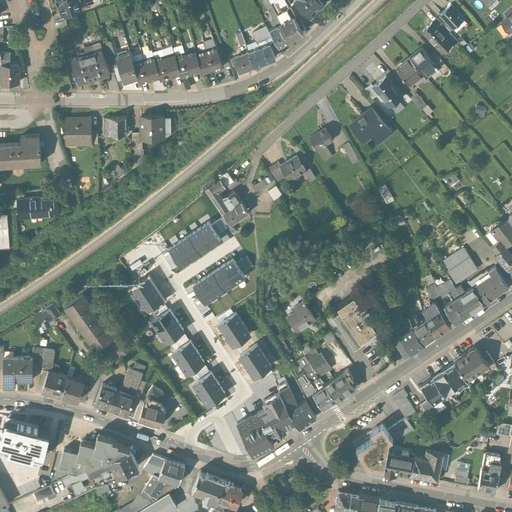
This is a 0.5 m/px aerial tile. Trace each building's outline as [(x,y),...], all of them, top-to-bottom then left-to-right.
[(82,6),(79,0),(58,0),(62,12),(82,6)] [(278,13),(270,0),(263,0),(269,10),(267,11),(273,21),(270,23),(273,27),(283,22),(278,13)] [(270,0),(278,13),(288,7),(283,0),(276,0),(270,0)] [(324,3),(320,0),(295,0),(295,1),(310,16),(324,3)] [(463,18),(451,5),(440,15),(452,28),(463,18)] [(288,7),(278,13),(283,22),(293,16),(295,15),(290,6),(288,7)] [(511,30),(511,14),(507,18),(501,23),(509,33),(511,30)] [(448,31),(452,28),(440,15),(437,18),(441,24),(448,31)] [(283,22),(292,39),(302,33),(293,16),(283,22)] [(292,39),(283,22),(273,27),(270,29),(279,46),(292,39)] [(438,27),(433,22),(423,31),(436,44),(437,43),(438,44),(443,39),(442,38),(445,35),(438,27)] [(453,44),(457,40),(448,31),(441,24),(438,27),(445,35),(453,44)] [(252,32),(257,43),(267,39),(271,37),(266,25),(252,32)] [(242,30),(236,32),(239,41),(245,39),(242,30)] [(453,44),(445,35),(442,38),(443,39),(438,44),(437,43),(436,44),(443,53),(453,44)] [(259,47),(249,52),(255,65),(274,57),(267,39),(257,43),(259,47)] [(474,48),(470,43),(465,48),(469,52),(474,48)] [(216,45),(205,48),(212,69),(222,66),(216,45)] [(423,47),(410,58),(423,74),(426,77),(439,66),(431,56),(423,47)] [(191,73),(201,70),(196,51),(195,48),(185,51),(191,73)] [(202,72),(212,69),(205,48),(196,51),(201,70),(202,72)] [(102,49),(72,59),(80,81),(109,72),(102,49)] [(124,81),(138,77),(134,61),(130,50),(115,54),(124,81)] [(19,64),(11,64),(11,51),(2,51),(2,82),(19,82),(19,64)] [(171,76),(181,73),(175,54),(174,51),(164,54),(171,76)] [(182,76),(191,73),(185,51),(175,54),(181,73),(182,76)] [(239,72),(255,65),(249,52),(230,59),(233,65),(236,64),(239,72)] [(443,70),(446,66),(434,53),(431,56),(439,66),(443,70)] [(161,79),(171,76),(164,54),(154,57),(160,76),(161,79)] [(150,79),(160,76),(154,57),(154,55),(144,58),(150,79)] [(140,82),(150,79),(144,58),(134,61),(138,77),(140,82)] [(410,85),(423,74),(410,58),(396,69),(403,77),(402,78),(404,80),(405,79),(410,85)] [(405,97),(388,76),(374,88),(380,94),(391,108),(405,97)] [(373,99),(380,94),(374,88),(372,85),(366,90),(373,99)] [(421,110),(427,105),(417,94),(412,99),(421,110)] [(427,105),(421,110),(428,115),(433,111),(428,104),(427,105)] [(485,107),(475,106),(474,117),(483,118),(485,107)] [(392,134),(371,108),(349,126),(363,143),(371,136),(378,144),(392,134)] [(162,115),(141,116),(141,132),(142,139),(163,138),(163,134),(162,119),(162,115)] [(91,117),(67,117),(68,144),(91,144),(91,131),(91,117)] [(124,117),(106,118),(106,134),(124,134),(124,131),(127,131),(127,126),(124,126),(124,117)] [(332,141),(325,129),(310,138),(314,145),(311,147),(314,151),(317,150),(325,145),(332,141)] [(142,139),(141,132),(134,133),(134,149),(142,148),(142,139)] [(0,164),(42,162),(40,134),(20,136),(21,142),(0,143),(0,164)] [(333,157),(325,145),(317,150),(324,162),(333,157)] [(352,164),(358,161),(349,145),(344,148),(352,164)] [(299,161),(297,157),(280,167),(287,178),(289,181),(291,180),(291,181),(297,178),(296,177),(304,172),(306,172),(301,165),(304,163),(302,160),(299,161)] [(287,178),(280,167),(279,164),(270,170),(278,183),(287,178)] [(306,172),(304,172),(310,182),(316,178),(310,169),(306,172)] [(219,179),(220,181),(225,188),(233,183),(227,174),(219,179)] [(458,181),(453,174),(446,180),(451,186),(458,181)] [(275,182),(271,177),(255,188),(258,193),(275,182)] [(213,185),(215,184),(211,180),(204,188),(207,191),(214,186),(213,185)] [(207,191),(220,210),(226,206),(222,200),(218,194),(225,189),(225,188),(220,181),(215,184),(213,185),(214,186),(207,191)] [(276,188),(268,193),(274,201),(282,196),(276,188)] [(233,193),(222,200),(226,206),(220,210),(223,215),(240,203),(233,193)] [(60,195),(43,196),(44,214),(61,213),(60,195)] [(43,196),(18,198),(19,216),(44,214),(43,196)] [(241,203),(240,203),(223,215),(224,216),(230,225),(248,214),(241,203)] [(0,246),(10,246),(7,213),(0,213),(0,246)] [(230,225),(224,216),(222,217),(233,234),(236,232),(233,228),(232,229),(230,225)] [(228,228),(222,218),(216,222),(222,232),(228,228)] [(511,255),(505,247),(511,241),(511,226),(507,220),(503,223),(502,222),(492,230),(493,230),(486,236),(494,245),(492,246),(497,253),(495,255),(511,276),(511,255)] [(198,228),(210,246),(220,240),(217,235),(210,226),(208,222),(198,228)] [(222,232),(216,222),(210,226),(217,235),(222,232)] [(189,234),(201,253),(210,246),(198,228),(189,234)] [(179,240),(191,259),(201,253),(189,234),(179,240)] [(169,247),(181,266),(191,259),(179,240),(169,247)] [(456,283),(477,270),(463,248),(461,250),(459,247),(451,252),(453,255),(442,262),(456,283)] [(252,266),(246,256),(241,260),(247,269),(252,266)] [(223,265),(236,285),(246,277),(243,272),(236,263),(233,258),(223,265)] [(247,269),(241,260),(236,263),(243,272),(247,269)] [(397,274),(405,271),(402,260),(394,263),(397,274)] [(213,272),(226,291),(236,285),(223,265),(213,272)] [(491,274),(474,286),(485,303),(509,286),(495,266),(489,271),(491,274)] [(203,278),(216,298),(226,291),(213,272),(203,278)] [(148,277),(145,273),(135,280),(131,282),(134,286),(148,277)] [(432,273),(423,277),(426,284),(435,281),(432,273)] [(134,286),(130,289),(137,300),(157,287),(149,276),(148,277),(134,286)] [(193,285),(206,304),(216,298),(203,278),(193,285)] [(450,280),(436,287),(441,298),(448,294),(452,299),(460,294),(456,289),(450,280)] [(433,302),(434,302),(441,298),(436,287),(434,284),(426,288),(433,302)] [(460,295),(465,291),(461,285),(456,289),(460,294),(460,295)] [(472,312),(485,303),(474,286),(465,291),(460,295),(472,312)] [(157,287),(137,300),(145,312),(149,309),(163,300),(165,299),(157,287)] [(97,316),(82,294),(64,307),(80,328),(97,316)] [(361,305),(354,294),(338,305),(343,313),(361,339),(365,336),(377,329),(364,310),(369,306),(366,301),(361,305)] [(455,322),(472,312),(460,295),(460,294),(452,299),(444,304),(444,305),(455,322)] [(271,298),(264,302),(270,311),(277,307),(271,298)] [(166,304),(163,300),(149,309),(152,313),(166,304)] [(315,319),(303,301),(293,308),(295,311),(287,316),(298,331),(315,319)] [(424,317),(425,318),(430,326),(429,327),(435,336),(451,325),(434,302),(433,302),(422,310),(426,316),(424,317)] [(53,319),(54,320),(61,316),(53,304),(46,308),(47,310),(53,319)] [(168,308),(166,304),(152,313),(154,317),(168,308)] [(168,308),(150,320),(158,332),(177,319),(170,307),(168,308)] [(230,309),(225,312),(215,318),(218,322),(233,313),(230,309)] [(53,319),(47,310),(33,317),(38,327),(41,326),(43,329),(50,326),(48,322),(53,319)] [(391,335),(394,339),(412,327),(418,323),(416,321),(417,320),(415,316),(401,320),(399,310),(390,313),(389,324),(392,326),(391,335)] [(218,322),(216,324),(224,335),(243,323),(244,322),(236,311),(233,313),(218,322)] [(361,339),(343,313),(334,318),(354,349),(367,340),(365,336),(361,339)] [(113,337),(97,316),(80,328),(95,350),(108,340),(113,337)] [(423,344),(435,336),(429,327),(430,326),(425,318),(418,323),(412,327),(423,344)] [(177,319),(158,332),(166,343),(174,338),(183,331),(185,330),(177,319)] [(243,323),(224,335),(232,346),(233,346),(248,336),(251,334),(244,322),(243,323)] [(406,356),(423,344),(412,327),(394,339),(406,356)] [(186,336),(183,331),(174,338),(176,342),(186,336)] [(334,339),(328,331),(321,336),(326,344),(334,339)] [(120,357),(132,349),(121,332),(113,337),(108,340),(120,357)] [(189,340),(186,336),(176,342),(172,345),(175,349),(189,340)] [(251,340),(248,336),(233,346),(236,350),(251,340)] [(175,349),(171,352),(179,363),(198,350),(191,339),(189,340),(175,349)] [(285,354),(290,351),(283,339),(278,342),(285,354)] [(254,345),(251,340),(236,350),(239,354),(254,345)] [(254,345),(238,355),(245,367),(265,354),(257,343),(254,345)] [(305,354),(309,361),(320,376),(325,373),(332,368),(321,351),(319,353),(315,347),(311,350),(308,346),(302,349),(302,350),(305,354)] [(54,361),(54,347),(44,347),(43,361),(54,361)] [(468,352),(454,361),(455,362),(467,380),(488,366),(481,355),(475,347),(474,347),(473,347),(468,350),(468,352)] [(305,354),(302,350),(301,349),(296,352),(300,358),(305,354)] [(198,350),(179,363),(186,374),(190,372),(204,363),(205,362),(198,350)] [(486,352),(481,355),(488,366),(492,371),(497,368),(494,362),(486,352)] [(265,354),(245,367),(252,378),(254,377),(268,367),(272,365),(265,354)] [(309,361),(305,354),(300,358),(297,359),(302,366),(309,361)] [(16,380),(16,357),(3,357),(3,386),(16,386),(16,380)] [(33,357),(16,357),(16,380),(33,380),(33,357)] [(320,376),(309,361),(302,366),(301,367),(303,370),(310,380),(316,390),(324,384),(320,376)] [(455,362),(443,371),(455,388),(462,383),(467,380),(455,362)] [(129,368),(121,390),(122,390),(122,391),(135,396),(140,381),(145,367),(136,363),(133,370),(129,368)] [(207,367),(204,363),(190,372),(193,376),(207,367)] [(209,371),(207,367),(193,376),(195,380),(209,371)] [(272,372),(268,367),(254,377),(257,382),(272,372)] [(348,368),(333,378),(344,394),(355,387),(350,380),(354,377),(348,368)] [(42,389),(61,395),(67,376),(48,369),(42,389)] [(209,371),(191,383),(199,395),(219,382),(211,370),(209,371)] [(318,410),(335,400),(324,384),(316,390),(310,380),(303,370),(296,375),(318,410)] [(443,371),(434,377),(446,396),(448,398),(452,395),(450,391),(455,388),(443,371)] [(330,380),(325,373),(320,376),(324,384),(330,380)] [(85,382),(67,376),(61,395),(79,400),(85,382)] [(446,396),(434,377),(432,379),(431,378),(420,385),(429,398),(438,412),(447,406),(441,399),(446,396)] [(335,400),(344,394),(333,378),(330,380),(324,384),(335,400)] [(140,381),(135,396),(140,398),(145,382),(140,381)] [(276,385),(280,391),(289,410),(294,406),(293,403),(296,401),(286,381),(276,385)] [(225,391),(219,382),(199,395),(205,404),(209,401),(223,392),(225,391)] [(464,387),(462,383),(455,388),(450,391),(452,395),(455,398),(464,387)] [(115,389),(104,385),(97,403),(128,414),(135,396),(122,391),(122,390),(121,390),(116,388),(115,389)] [(145,398),(147,398),(147,396),(151,398),(154,394),(159,397),(164,392),(153,385),(147,393),(145,398)] [(391,396),(395,402),(405,395),(407,394),(403,388),(391,396)] [(273,444),(269,435),(297,421),(289,410),(280,391),(263,401),(267,408),(237,424),(252,455),(273,444)] [(227,399),(223,392),(209,401),(213,408),(227,399)] [(395,402),(399,407),(408,400),(405,395),(395,402)] [(145,403),(139,401),(133,420),(157,428),(163,410),(160,409),(162,402),(151,398),(147,396),(147,398),(145,403)] [(438,412),(429,398),(420,404),(429,418),(438,412)] [(294,406),(289,410),(297,421),(300,426),(316,416),(305,399),(294,406)] [(399,407),(402,412),(411,405),(408,400),(399,407)] [(415,410),(411,405),(402,412),(405,417),(415,410)] [(7,415),(0,441),(0,445),(9,448),(9,449),(32,455),(32,454),(43,456),(49,431),(38,428),(39,423),(7,415)] [(405,417),(387,430),(392,437),(395,440),(413,428),(405,417)] [(374,435),(366,441),(373,452),(388,442),(389,439),(392,437),(387,430),(382,422),(371,430),(374,435)] [(497,425),(496,433),(510,436),(511,426),(511,423),(503,422),(497,425)] [(103,456),(104,460),(109,458),(129,448),(115,444),(116,442),(110,441),(111,438),(99,435),(96,445),(95,450),(104,452),(103,456)] [(387,451),(388,442),(373,452),(366,441),(356,447),(369,467),(372,465),(384,467),(387,451)] [(95,450),(96,445),(82,442),(80,452),(79,456),(88,458),(86,465),(87,468),(104,460),(103,456),(104,452),(95,450)] [(129,448),(109,458),(115,471),(117,475),(139,465),(132,450),(133,449),(132,447),(129,448)] [(79,456),(80,452),(64,449),(60,465),(69,467),(68,470),(77,472),(87,468),(86,465),(88,458),(79,456)] [(425,456),(414,454),(411,473),(437,478),(440,467),(442,453),(426,449),(425,456)] [(396,470),(411,473),(414,454),(415,453),(407,452),(407,455),(387,451),(384,467),(383,472),(395,474),(396,470)] [(486,451),(483,467),(488,468),(490,460),(499,462),(500,454),(486,451)] [(449,454),(442,453),(440,467),(446,468),(449,454)] [(158,474),(166,459),(153,454),(144,468),(153,474),(154,473),(158,474)] [(105,475),(115,471),(109,458),(104,460),(87,468),(91,476),(103,471),(105,475)] [(186,465),(166,459),(159,475),(159,477),(168,480),(178,485),(186,465)] [(488,468),(483,467),(479,487),(495,490),(501,463),(499,462),(490,460),(488,468)] [(458,462),(457,469),(468,471),(469,463),(458,462)] [(67,487),(91,476),(87,468),(77,472),(63,479),(67,487)] [(468,471),(457,469),(455,475),(467,477),(468,471)] [(224,481),(201,472),(194,490),(205,494),(203,499),(203,501),(206,502),(208,502),(210,501),(210,500),(217,502),(218,499),(221,490),(224,481)] [(158,474),(154,473),(153,474),(145,488),(157,496),(168,480),(159,477),(159,475),(158,474)] [(235,483),(225,480),(224,481),(221,490),(218,499),(224,501),(236,506),(243,488),(234,485),(235,483)] [(108,485),(96,488),(98,495),(110,492),(108,485)] [(0,486),(0,507),(6,504),(9,503),(0,486)] [(157,496),(145,488),(141,494),(139,493),(134,501),(118,510),(117,509),(112,511),(134,511),(136,511),(156,499),(157,496)] [(156,499),(136,511),(168,511),(178,506),(169,490),(156,499)] [(359,494),(338,490),(335,506),(352,509),(356,510),(359,494)] [(375,511),(378,498),(359,494),(356,510),(355,511),(375,511)] [(391,511),(394,501),(378,498),(375,511),(391,511)] [(224,501),(218,499),(217,502),(210,511),(211,511),(222,511),(224,509),(224,501)] [(414,511),(416,505),(394,501),(391,511),(414,511)]
